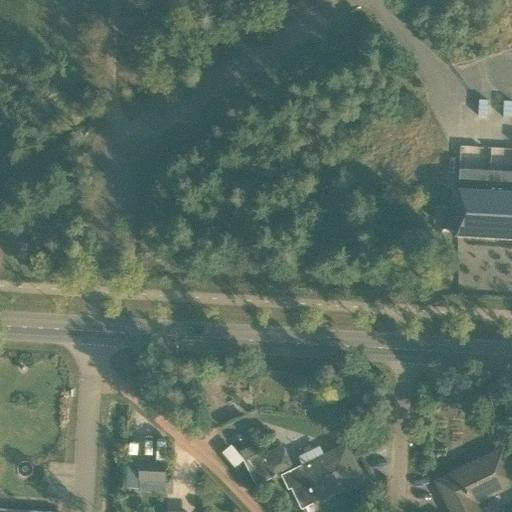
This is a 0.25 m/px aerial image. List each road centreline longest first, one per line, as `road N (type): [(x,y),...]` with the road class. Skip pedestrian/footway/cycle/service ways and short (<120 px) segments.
road 1 (residential): [(357,0),(109,148),(94,327)]
road 2 (tertiary): [(94,327),(410,350)]
road 3 (residential): [(91,370),(213,463),(257,511)]
road 4 (residential): [(400,511),(410,350)]
road 5 (residential): [(84,511),(91,370)]
